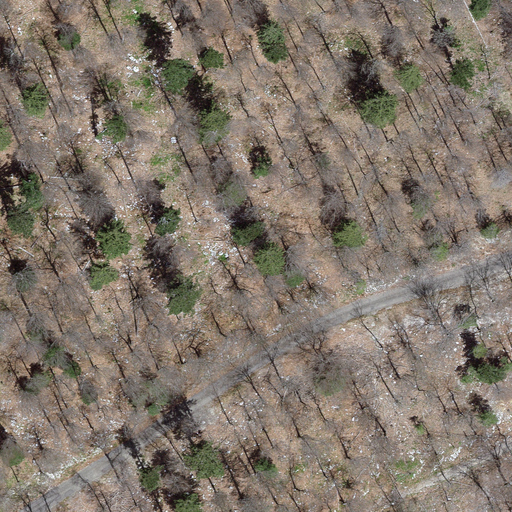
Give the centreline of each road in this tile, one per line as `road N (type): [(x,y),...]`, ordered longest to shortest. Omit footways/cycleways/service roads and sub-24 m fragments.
road 1 (track): [(511,246),(259,357),(34,511)]
road 2 (track): [(511,444),(371,511)]
